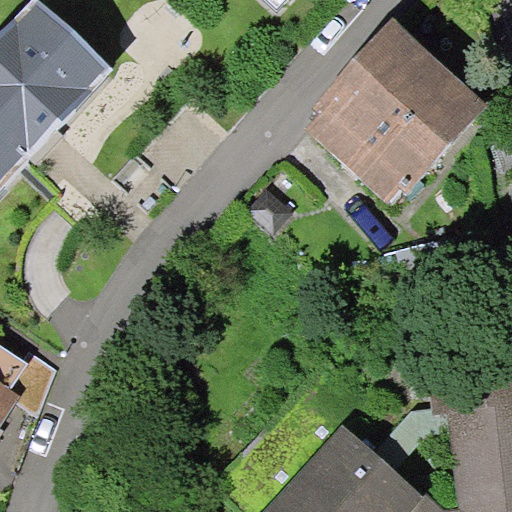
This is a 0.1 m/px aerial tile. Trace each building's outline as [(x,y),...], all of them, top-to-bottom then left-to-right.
[(260,0),(275,13),(287,0),(260,0)] [(0,193),(109,77),(35,8),(0,45),(0,193)] [(504,119),(405,33),(313,139),(413,225),(504,119)] [(511,511),(511,334),(428,342),(434,406),(414,408),(375,450),(348,425),(267,511),(511,511)] [(0,462),(31,415),(0,395),(0,462)]
